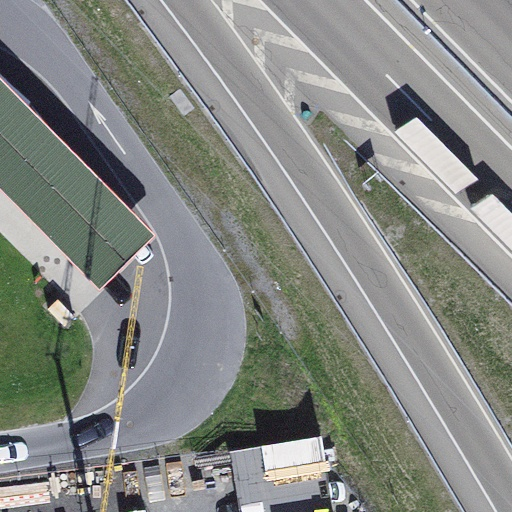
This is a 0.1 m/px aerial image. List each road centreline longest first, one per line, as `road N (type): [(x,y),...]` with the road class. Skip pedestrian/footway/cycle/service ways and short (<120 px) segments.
road 1 (motorway): [(181,0),(288,147),(511,503)]
road 2 (motorway): [(310,0),(511,204)]
